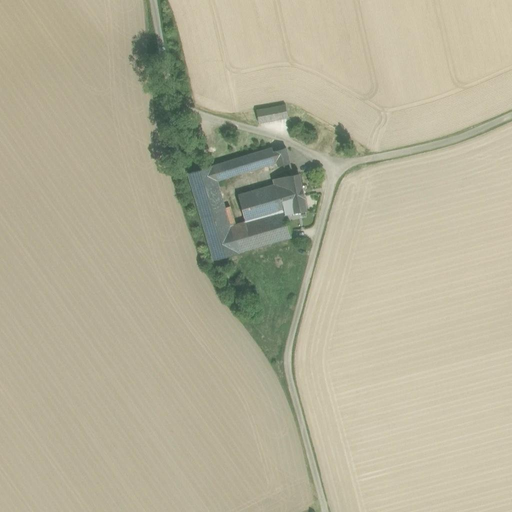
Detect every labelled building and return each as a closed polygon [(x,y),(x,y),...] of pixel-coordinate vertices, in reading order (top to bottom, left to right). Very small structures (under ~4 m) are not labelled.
[(286,105),(256,110),(258,123),(289,118),(286,105)] [(286,147),(273,152),(276,163),(278,167),(290,164),(286,147)] [(223,163),(213,165),(217,181),(228,177),(276,163),(273,152),(272,148),(223,163)] [(213,261),(238,253),(233,237),(230,227),(225,208),(217,181),(213,165),(188,173),(213,261)] [(299,174),(273,179),(274,185),(277,199),(283,198),(287,215),(306,211),(299,174)] [(277,199),(274,185),(238,195),(245,223),(248,232),(233,237),(238,253),(291,238),(287,215),(283,198),(277,199)] [(225,208),(230,227),(236,226),(230,207),(225,208)] [(233,237),(248,232),(245,223),(236,226),(230,227),(233,237)]
